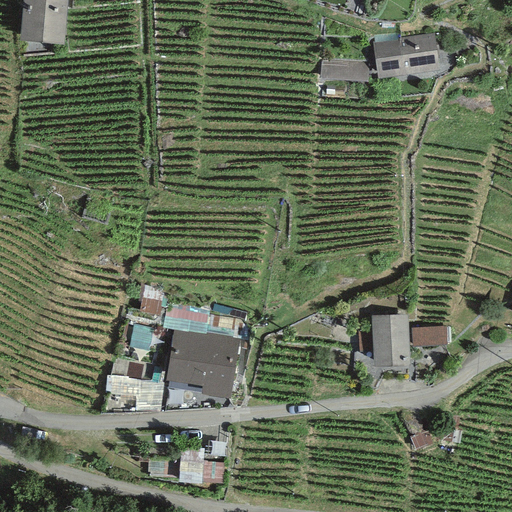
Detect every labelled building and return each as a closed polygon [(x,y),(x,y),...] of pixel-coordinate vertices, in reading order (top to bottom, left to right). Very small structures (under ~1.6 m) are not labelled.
[(68,0),(24,0),(21,43),(64,46),(68,0)] [(433,35),(372,44),(376,78),(438,70),(433,35)] [(341,81),(370,82),(370,63),(341,63),(341,81)] [(407,311),(371,312),(373,362),(409,361),(407,311)] [(451,346),(449,326),(413,328),(415,348),(451,346)] [(238,338),(173,329),(166,377),(201,382),(200,391),(230,395),(238,338)] [(109,399),(164,400),(165,378),(110,377),(109,399)] [(204,447),(181,445),(179,478),(201,480),(204,447)]
